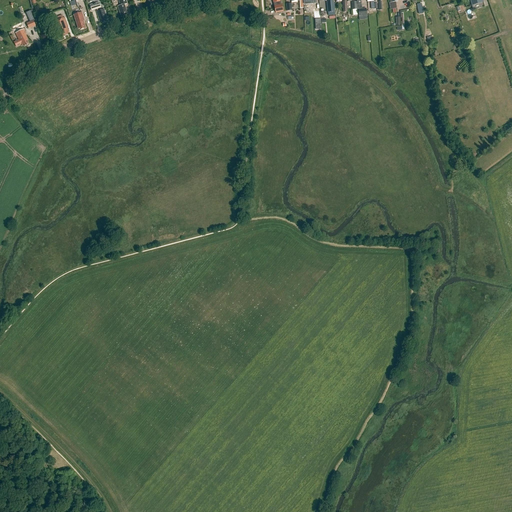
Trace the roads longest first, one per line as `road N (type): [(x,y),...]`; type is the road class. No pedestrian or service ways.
road 1 (unclassified): [(0,105),(74,46),(218,0)]
road 2 (track): [(113,511),(61,447),(0,392)]
